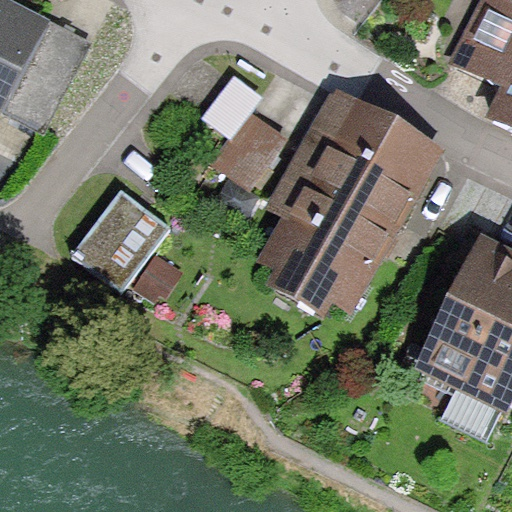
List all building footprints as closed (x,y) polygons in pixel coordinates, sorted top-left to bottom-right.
[(67,0),(0,0),(0,109),(5,113),(67,0)] [(511,14),(483,0),(480,0),(444,67),(493,93),(477,123),(511,141),(511,14)] [(208,129),(237,149),(219,175),(257,201),(301,136),(234,91),(208,129)] [(437,155),(336,102),(247,270),(348,323),(437,155)] [(124,198),(76,267),(128,303),(176,234),(124,198)] [(511,258),(480,242),(415,374),(511,421),(511,258)] [(129,303),(167,334),(208,284),(170,253),(129,303)]
